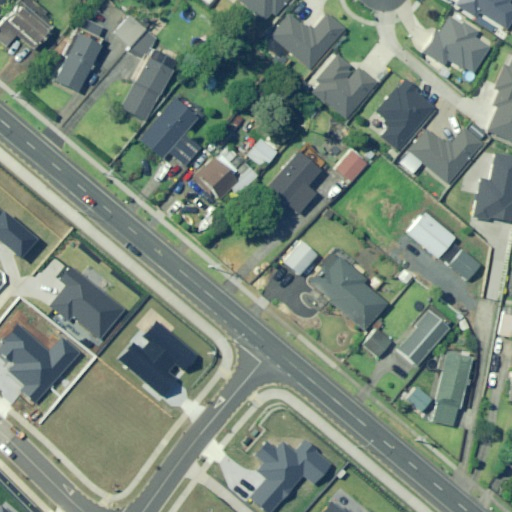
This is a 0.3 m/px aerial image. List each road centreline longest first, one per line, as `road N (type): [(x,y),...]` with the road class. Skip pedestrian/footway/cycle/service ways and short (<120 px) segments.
road 1 (tertiary): [(273,347),(0,118)]
road 2 (tertiary): [(468,511),(273,347)]
road 3 (residential): [(143,511),(273,347)]
